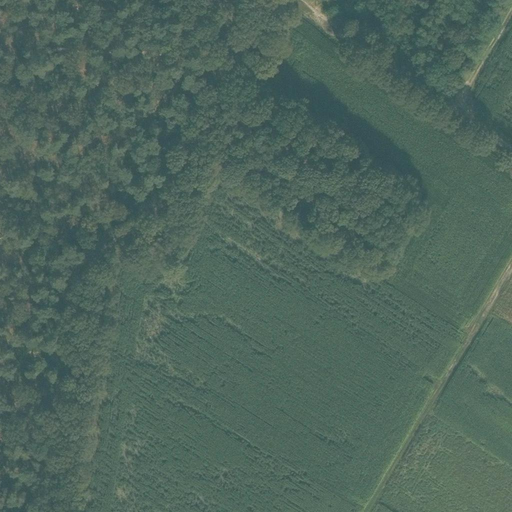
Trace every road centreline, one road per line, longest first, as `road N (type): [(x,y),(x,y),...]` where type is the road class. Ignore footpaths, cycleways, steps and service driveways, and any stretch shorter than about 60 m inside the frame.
road 1 (track): [(365,511),(511,267)]
road 2 (unclassified): [(511,147),(279,0)]
